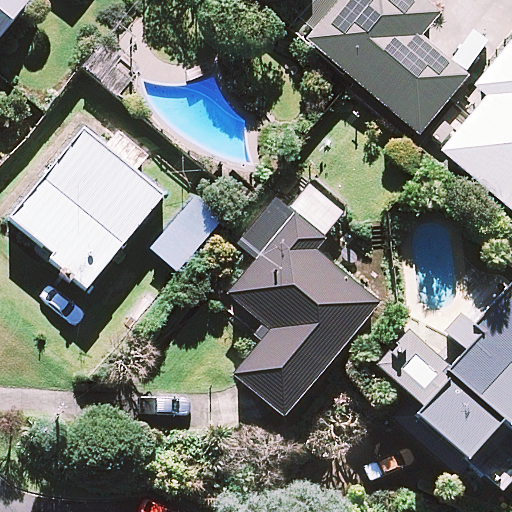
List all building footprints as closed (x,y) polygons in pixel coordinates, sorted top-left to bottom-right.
[(0,0),(0,43),(36,0),(0,0)] [(443,72),(375,15),(336,62),(404,118),(443,72)] [(511,49),(474,95),(486,106),(443,158),(511,215),(511,49)] [(143,156),(114,132),(100,149),(84,135),(11,224),(91,291),(165,202),(130,173),(143,156)] [(343,217),(307,188),(285,214),(273,204),(237,248),(257,265),(229,299),(273,336),(235,382),(285,424),(379,310),(312,255),(343,217)] [(212,235),(184,213),(149,255),(177,277),(212,235)] [(511,290),(446,367),(409,337),(378,375),(412,404),(394,425),(431,455),(440,444),(504,498),(511,488),(511,443),(507,440),(511,434),(511,290)]
